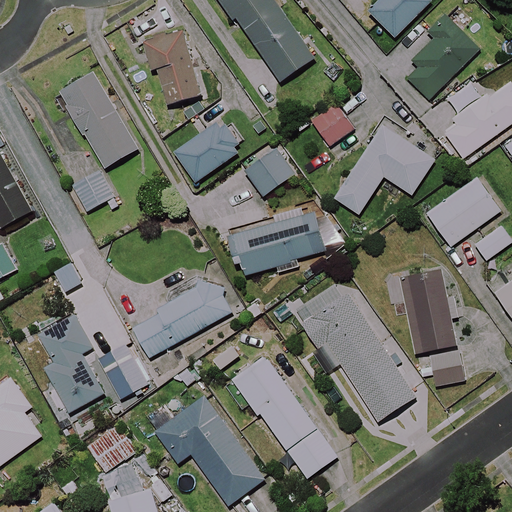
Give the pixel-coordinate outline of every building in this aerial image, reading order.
[(221,0),(259,53),(281,84),(315,60),(272,0),(221,0)] [(379,0),(369,10),(396,38),(433,2),(430,0),(379,0)] [(478,52),(445,18),(429,34),(435,39),(412,62),(419,68),(407,80),(429,102),(478,52)] [(203,96),(180,28),(140,42),(150,73),(158,70),(170,107),(203,96)] [(138,152),(94,73),(60,92),(105,171),(138,152)] [(511,88),(495,100),(491,95),(454,121),(458,126),(446,136),(463,160),(511,125),(511,88)] [(354,130),(336,104),(311,121),(329,147),(354,130)] [(214,128),(205,115),(194,123),(202,135),(173,155),(194,186),(239,155),(236,149),(240,146),(226,125),(222,128),(219,124),(214,128)] [(435,162),(384,128),(336,200),(360,216),(385,178),(412,196),(435,162)] [(295,177),(278,150),(245,171),(262,198),(295,177)] [(32,212),(0,152),(0,228),(0,230),(32,212)] [(112,200),(100,174),(73,186),(86,213),(112,200)] [(500,213),(477,181),(428,216),(450,248),(500,213)] [(242,277),(279,269),(279,272),(295,268),(293,260),(325,254),(316,215),(233,233),(242,277)] [(511,243),(511,240),(502,227),(475,246),(486,262),(511,243)] [(0,279),(15,271),(2,246),(0,246),(0,279)] [(402,279),(414,354),(430,351),(436,388),(463,383),(453,321),(458,320),(454,296),(449,297),(444,272),(402,279)] [(233,312),(214,279),(130,327),(149,360),(233,312)] [(511,282),(494,295),(511,320),(511,282)] [(416,398),(349,296),(302,327),(318,351),(306,359),(320,381),(341,367),(378,423),(416,398)] [(94,349),(76,317),(41,336),(57,364),(46,370),(70,414),(105,395),(84,355),(94,349)] [(338,458),(266,358),(234,381),(259,417),(262,415),(309,480),(338,458)] [(33,408),(12,379),(1,387),(0,386),(0,467),(42,437),(25,413),(33,408)] [(266,480),(205,397),(156,433),(179,465),(191,456),(228,507),(266,480)] [(88,446),(106,474),(139,453),(121,425),(88,446)] [(106,477),(112,501),(109,502),(111,511),(158,511),(152,490),(143,492),(134,461),(106,477)] [(62,511),(56,503),(43,511),(62,511)]
